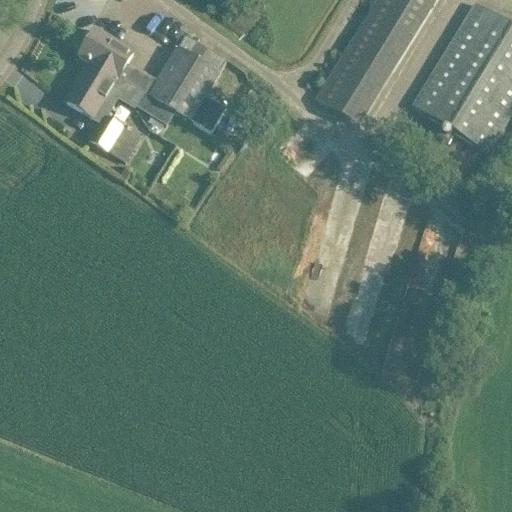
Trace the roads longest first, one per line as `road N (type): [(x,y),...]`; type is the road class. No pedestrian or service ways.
road 1 (unclassified): [(496,239),(353,146),(161,0)]
road 2 (unclassified): [(449,511),(496,239)]
